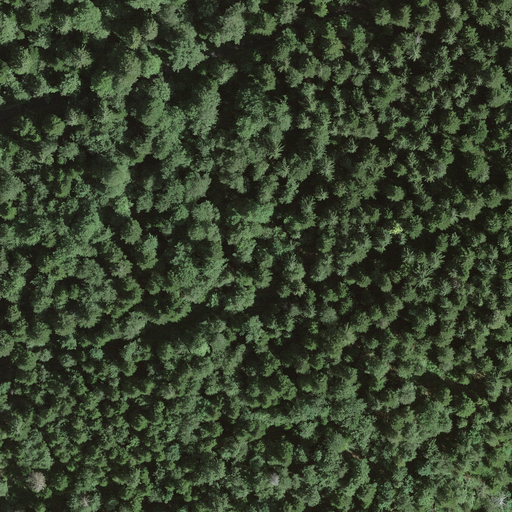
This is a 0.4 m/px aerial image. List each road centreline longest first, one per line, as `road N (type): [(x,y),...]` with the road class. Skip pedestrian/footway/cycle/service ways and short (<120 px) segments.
road 1 (track): [(511,191),(252,305),(0,363)]
road 2 (unclassified): [(0,114),(373,0)]
